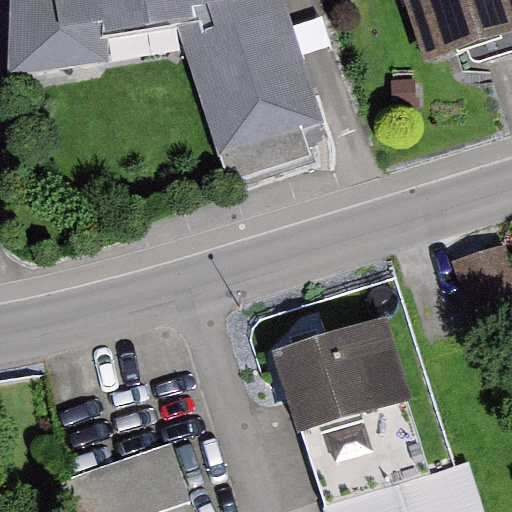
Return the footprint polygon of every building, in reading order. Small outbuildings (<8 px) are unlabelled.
[(284,0),(11,0),(8,86),(108,68),(109,46),(181,35),(229,191),(312,165),(307,149),(303,136),(324,129),(284,0)] [(511,0),(402,0),(425,73),(511,45),(511,0)] [(452,268),(479,349),(511,338),(511,267),(506,250),(452,268)] [(389,326),(273,364),(300,447),(303,446),(324,511),(326,511),(433,478),(412,411),(415,410),(389,326)] [(172,449),(67,484),(76,511),(176,511),(192,507),(172,449)] [(484,511),(470,466),(433,478),(326,511),(484,511)]
